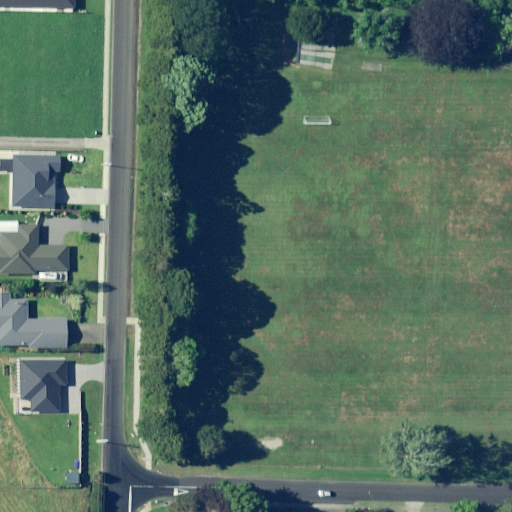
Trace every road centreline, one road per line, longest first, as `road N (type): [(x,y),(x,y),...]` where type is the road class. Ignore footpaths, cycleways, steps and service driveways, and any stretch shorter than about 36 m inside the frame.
road 1 (residential): [(113,487),(128,0)]
road 2 (residential): [(113,487),(511,497)]
